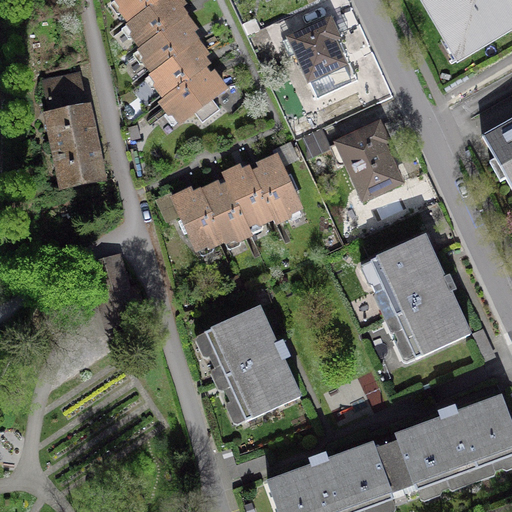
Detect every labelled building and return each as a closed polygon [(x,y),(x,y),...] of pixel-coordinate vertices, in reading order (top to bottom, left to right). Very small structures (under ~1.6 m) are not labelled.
[(230,99),(177,0),(95,0),(167,133),(230,99)] [(283,0),(259,0),(263,9),(283,0)] [(396,0),(440,74),(511,32),(511,16),(502,0),(396,0)] [(355,90),(328,15),(268,36),(295,111),(355,90)] [(80,83),(29,91),(45,199),(97,192),(80,83)] [(511,117),(471,141),(511,212),(511,117)] [(409,199),(376,123),(323,145),(356,222),(409,199)] [(303,217),(275,144),(154,189),(181,263),(303,217)] [(468,347),(425,232),(345,261),(388,377),(468,347)] [(118,256),(90,266),(107,312),(136,302),(118,256)] [(308,411),(268,307),(192,336),(232,440),(308,411)] [(374,379),(329,397),(340,424),(385,406),(374,379)] [(511,428),(499,394),(245,487),(253,511),(424,511),(511,480),(511,428)]
